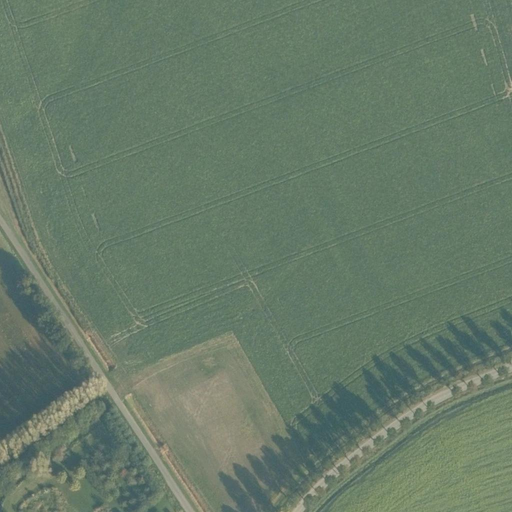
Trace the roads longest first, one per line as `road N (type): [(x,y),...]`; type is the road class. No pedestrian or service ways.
road 1 (unclassified): [(190,511),(0,223)]
road 2 (unclassified): [(296,511),(368,445),(431,404),(511,369)]
